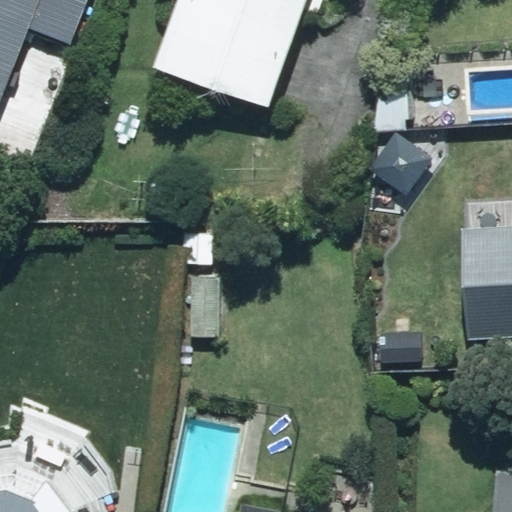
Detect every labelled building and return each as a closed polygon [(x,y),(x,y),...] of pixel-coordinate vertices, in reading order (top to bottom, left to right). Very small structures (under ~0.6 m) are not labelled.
[(0,0),(0,92),(13,98),(47,16),(84,32),(96,0),(0,0)] [(189,0),(173,46),(290,88),(321,0),(189,0)] [(511,220),(456,222),(460,332),(511,330),(511,220)] [(239,265),(225,264),(227,224),(186,221),(183,262),(204,263),(199,333),(234,335),(239,265)] [(0,511),(109,511),(110,511),(109,508),(109,505),(108,502),(108,498),(107,495),(106,492),(105,488),(103,485),(102,482),(101,479),(99,476),(98,473),(96,470),(94,467),(92,464),(90,462),(88,459),(86,456),(84,454),(63,469),(19,441),(0,442),(0,511)] [(511,511),(511,470),(493,470),(491,511),(511,511)] [(250,511),(299,511),(297,511),(299,502),(253,495),(250,511)]
